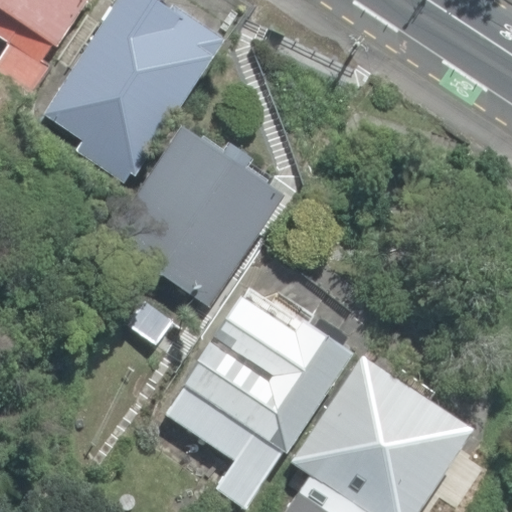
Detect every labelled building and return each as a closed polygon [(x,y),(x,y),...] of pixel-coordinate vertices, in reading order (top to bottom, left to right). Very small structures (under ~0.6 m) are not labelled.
[(92,0),(0,0),(0,41),(44,71),(92,0)] [(229,38),(170,0),(123,0),(46,118),(138,178),(229,38)] [(285,193),(186,124),(88,263),(187,332),(285,193)] [(339,366),(235,293),(148,416),(252,489),(339,366)] [(408,511),(461,426),(357,357),(269,486),(306,511),(408,511)]
